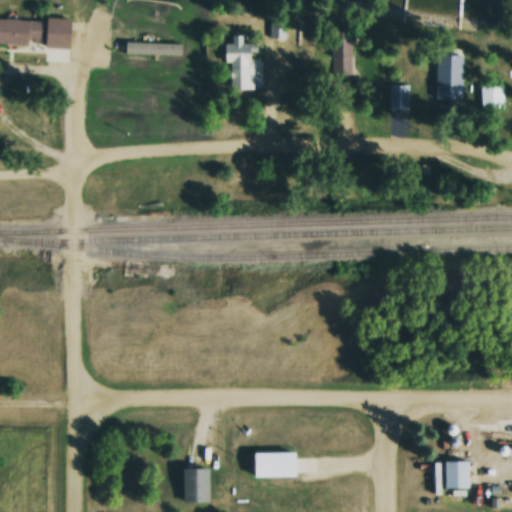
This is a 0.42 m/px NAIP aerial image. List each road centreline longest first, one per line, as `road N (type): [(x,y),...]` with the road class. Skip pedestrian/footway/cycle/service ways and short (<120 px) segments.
road 1 (residential): [(511,404),(0,404)]
road 2 (residential): [(75,511),(65,149),(80,20)]
road 3 (residential): [(69,176),(109,162),(316,150),(511,163)]
